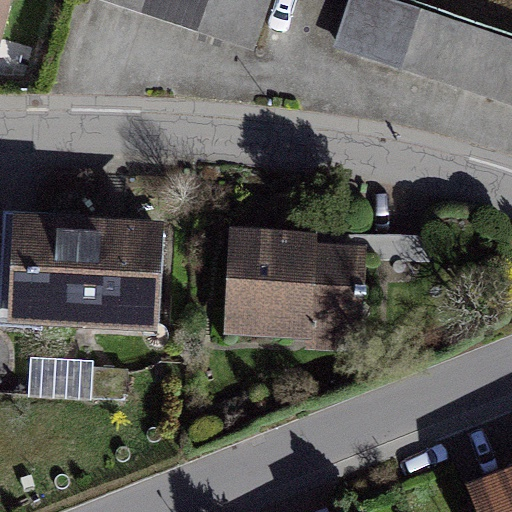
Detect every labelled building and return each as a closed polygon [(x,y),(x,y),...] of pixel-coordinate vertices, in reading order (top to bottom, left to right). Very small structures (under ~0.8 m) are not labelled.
[(39,0),(0,0),(0,78),(16,83),(39,0)] [(184,0),(255,26),(265,0),(184,0)] [(511,0),(340,0),(333,26),(511,77),(511,0)] [(170,218),(12,212),(8,333),(165,339),(170,218)] [(378,232),(237,228),(234,341),(375,345),(378,232)] [(511,511),(511,463),(471,480),(483,511),(511,511)]
